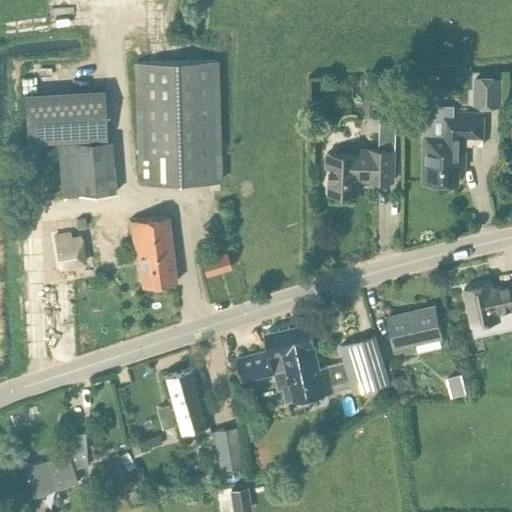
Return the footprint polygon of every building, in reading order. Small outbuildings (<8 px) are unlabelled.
[(220,62),(139,63),(140,184),(221,184),(220,62)] [(475,76),(474,105),(502,106),(503,77),(475,76)] [(24,93),(27,142),(106,138),(103,88),(24,93)] [(424,153),(429,153),(428,182),(458,182),(459,157),(464,157),(465,137),(482,137),(483,113),(444,112),(443,135),(424,134),(424,153)] [(325,120),(319,128),(326,135),(333,127),(325,120)] [(112,139),(58,144),(63,198),(78,196),(117,192),(112,139)] [(327,153),(326,166),(330,166),(329,192),(357,193),(357,179),(361,175),(368,175),(368,180),(393,181),(394,152),(368,151),(368,154),(327,153)] [(88,238),(100,237),(97,216),(70,219),(70,229),(78,228),(87,226),(88,238)] [(139,260),(142,285),(176,281),(168,216),(130,221),(135,261),(139,260)] [(113,223),(115,242),(129,240),(127,221),(113,223)] [(59,266),(84,261),(80,236),(71,238),(70,233),(54,235),(56,245),(58,257),(59,266)] [(205,274),(231,266),(226,251),(201,259),(205,274)] [(464,287),(468,307),(472,325),(498,319),(500,329),(511,326),(511,283),(493,288),(491,282),(464,287)] [(389,317),(395,346),(397,356),(417,352),(414,341),(441,336),(435,306),(389,317)] [(269,349),(236,357),(242,380),(275,372),(274,371),(287,367),(295,400),(336,390),(335,384),(353,379),(355,390),(380,384),(391,381),(376,334),(340,346),(344,361),(319,367),(309,322),(265,331),(269,349)] [(241,344),(259,340),(258,331),(239,335),(241,344)] [(170,407),(158,411),(162,426),(174,423),(176,430),(207,421),(193,367),(162,375),(170,407)] [(403,374),(390,378),(394,391),(407,387),(403,374)] [(213,431),(220,469),(243,464),(236,427),(213,431)] [(34,496),(53,489),(77,482),(72,469),(87,465),(85,432),(71,433),(72,451),(68,452),(67,450),(24,464),(27,473),(25,474),(27,478),(28,478),(34,496)] [(132,443),(134,454),(138,467),(136,468),(140,481),(145,479),(142,468),(155,464),(150,447),(162,443),(160,434),(132,443)] [(120,455),(118,452),(107,458),(118,477),(135,465),(128,451),(120,455)]
